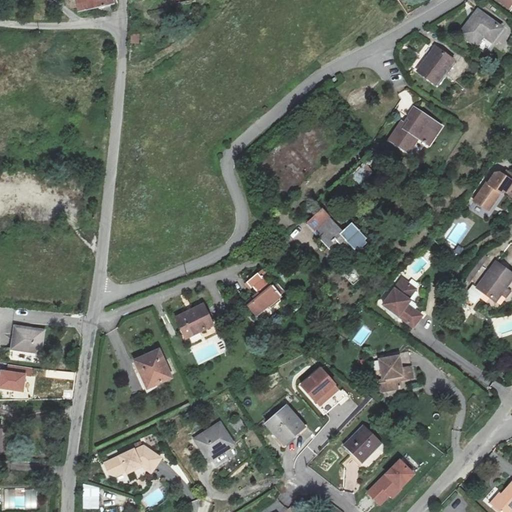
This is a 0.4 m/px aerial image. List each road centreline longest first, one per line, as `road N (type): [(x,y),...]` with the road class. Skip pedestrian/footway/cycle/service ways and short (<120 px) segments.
road 1 (unclassified): [(96,291),(139,285),(234,243),(241,205),(227,164),(235,145),(328,72),(455,0)]
road 2 (unclassified): [(96,291),(122,25)]
road 3 (unclassified): [(67,511),(96,291)]
road 4 (residential): [(122,25),(0,22)]
